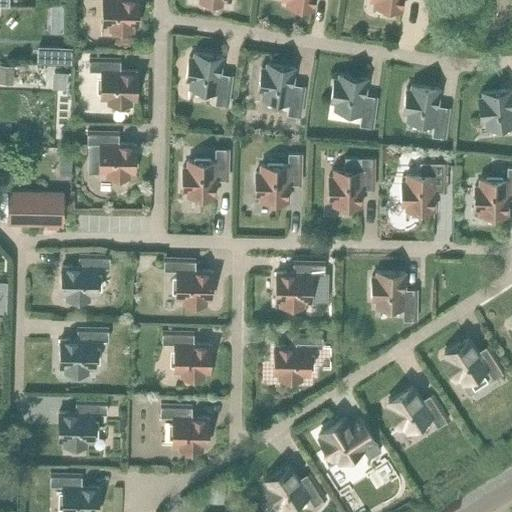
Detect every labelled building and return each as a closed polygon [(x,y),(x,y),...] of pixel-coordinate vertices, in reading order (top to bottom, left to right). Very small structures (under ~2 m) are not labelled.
[(102,0),(102,25),(110,25),(109,30),(133,31),(133,26),(138,26),(138,0),(102,0)] [(286,0),(286,4),(314,9),(315,0),(286,0)] [(369,0),(370,0),(375,1),(374,6),(402,10),(403,0),(369,0)] [(37,45),(37,61),(71,63),(71,47),(37,45)] [(189,57),(186,80),(190,81),(189,88),(217,92),(223,57),(195,53),(194,58),(189,57)] [(89,57),(89,70),(97,70),(97,57),(89,57)] [(261,68),(258,91),(263,91),(262,99),(290,103),(295,68),(267,63),(266,68),(261,68)] [(0,65),(0,80),(12,81),(13,66),(0,65)] [(101,69),(101,98),(108,98),(108,103),(131,103),(131,99),(136,99),(137,70),(101,69)] [(334,78),(330,101),(335,102),(334,109),(362,113),(367,78),(339,74),(339,79),(334,78)] [(406,89),(403,112),(407,113),(406,120),(434,124),(440,89),(412,85),(411,90),(406,89)] [(483,97),(478,98),(480,121),(485,121),(486,128),(511,125),(511,103),(511,90),(483,93),(483,97)] [(216,96),(215,104),(228,106),(229,98),(216,96)] [(288,107),(287,115),(300,117),(301,109),(288,107)] [(360,118),(359,126),(372,127),(373,120),(360,118)] [(433,129),(432,136),(445,138),(446,131),(433,129)] [(88,130),(87,143),(95,144),(96,130),(88,130)] [(100,143),(99,171),(106,171),(106,176),(130,177),(130,172),(135,172),(135,143),(100,143)] [(60,147),(59,171),(72,172),(73,147),(60,147)] [(215,148),(215,156),(228,157),(228,149),(215,148)] [(288,153),(288,161),(301,161),(301,153),(288,153)] [(328,177),(328,200),(333,200),(333,205),(361,206),(362,171),(364,171),(364,166),(361,166),(361,158),(345,157),(345,170),(333,170),(333,177),(328,177)] [(361,166),(364,166),(374,166),(374,158),(361,158),(361,166)] [(183,167),(182,191),(187,191),(187,196),(215,196),(216,161),(188,160),(187,167),(183,167)] [(420,163),(419,175),(406,174),(406,182),(401,182),(401,205),(406,205),(406,210),(434,210),(434,191),(446,191),(447,164),(420,163)] [(256,172),(255,195),(260,196),(260,200),(288,201),(289,166),(260,165),(260,172),(256,172)] [(475,186),(474,210),(479,210),(479,215),(507,215),(508,180),(479,179),(479,186),(475,186)] [(8,191),(8,222),(62,224),(63,192),(8,191)] [(102,254),(102,267),(110,267),(110,254),(102,254)] [(164,257),(164,270),(172,270),(172,257),(164,257)] [(316,261),(316,274),(324,274),(324,261),(316,261)] [(62,265),(61,293),(66,294),(66,298),(89,299),(89,294),(96,294),(97,266),(62,265)] [(176,269),(175,298),(180,298),(180,303),(204,303),(204,299),(211,299),(212,270),(176,269)] [(276,272),(275,300),(280,301),(280,305),(303,306),(304,301),(311,302),(312,273),(276,272)] [(371,276),(371,300),(376,300),(375,307),(404,308),(405,272),(376,272),(376,276),(371,276)] [(403,312),(403,320),(416,320),(416,312),(403,312)] [(100,327),(100,340),(108,341),(108,327),(100,327)] [(162,330),(162,344),(170,344),(170,331),(162,330)] [(314,334),(314,347),(322,347),(322,334),(314,334)] [(69,367),(69,372),(87,372),(88,367),(95,368),(95,339),(65,338),(64,367),(69,367)] [(447,357),(443,360),(455,380),(459,377),(463,383),(487,368),(468,338),(444,354),(447,357)] [(174,343),(174,371),(181,371),(181,376),(204,377),(204,372),(209,372),(210,344),(205,344),(174,343)] [(274,345),(273,373),(278,374),(278,379),(302,379),(302,374),(309,375),(310,346),(274,345)] [(499,365),(488,372),(493,379),(504,372),(499,365)] [(391,406),(387,409),(399,428),(403,425),(407,432),(431,416),(412,387),(388,402),(391,406)] [(99,401),(98,414),(106,414),(107,401),(99,401)] [(160,403),(160,417),(168,417),(168,404),(160,403)] [(70,440),(70,445),(86,446),(86,441),(93,441),(94,413),(63,412),(63,440),(70,440)] [(443,414),(432,421),(437,427),(448,420),(443,414)] [(172,416),(172,444),(179,444),(179,449),(202,450),(202,445),(207,445),(208,417),(203,417),(172,416)] [(323,436),(319,439),(332,459),(336,456),(340,462),(363,448),(369,458),(381,451),(360,419),(350,426),(345,417),(321,433),(323,436)] [(265,481),(268,485),(264,488),(276,507),(280,505),(284,511),(308,496),(289,466),(265,481)] [(50,473),(50,485),(58,485),(58,473),(50,473)] [(0,497),(12,501),(17,481),(1,476),(0,479),(0,497)] [(227,481),(213,478),(209,501),(223,503),(227,481)] [(97,511),(98,486),(62,485),(61,511),(97,511)] [(313,506),(324,499),(320,492),(309,499),(313,506)]
